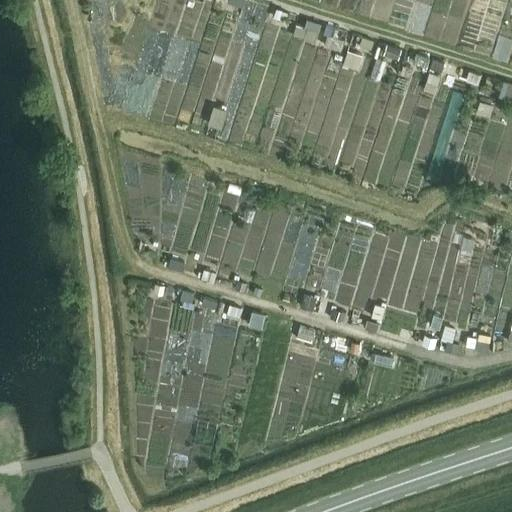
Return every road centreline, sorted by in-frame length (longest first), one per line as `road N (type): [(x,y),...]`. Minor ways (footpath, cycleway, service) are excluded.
road 1 (track): [(511,353),(471,361),(431,354),(137,258),(76,0)]
road 2 (track): [(511,74),(276,0)]
road 3 (secondary): [(326,511),(511,448)]
